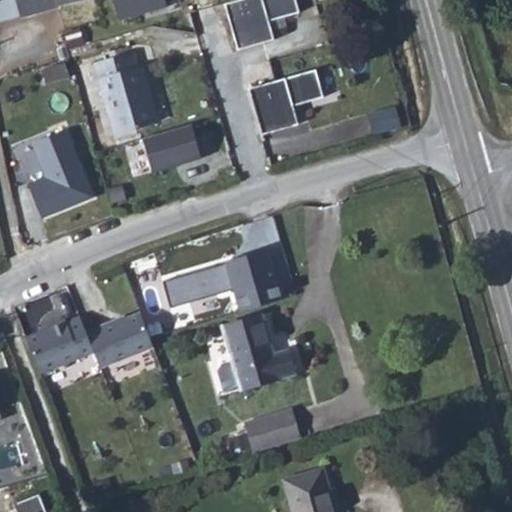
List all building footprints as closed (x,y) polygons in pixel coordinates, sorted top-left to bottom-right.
[(0,0),(0,25),(39,15),(34,0),(0,0)] [(80,11),(76,0),(34,0),(39,15),(40,20),(80,11)] [(165,0),(114,0),(120,22),(168,9),(165,0)] [(242,0),(227,5),(240,51),(275,41),(270,22),(301,14),(296,0),(242,0)] [(98,64),(120,137),(162,126),(144,71),(135,74),(129,54),(98,64)] [(253,92),(267,139),(302,129),(296,110),(327,101),(319,73),(253,92)] [(370,113),(375,132),(403,126),(398,106),(370,113)] [(75,128),(33,144),(46,177),(29,185),(43,220),(100,196),(75,128)] [(193,129),(144,144),(154,175),(203,160),(193,129)] [(166,282),(174,309),(236,290),(243,313),(286,300),(271,250),(166,282)] [(111,370),(164,349),(150,314),(126,323),(125,321),(109,327),(110,330),(93,337),(88,358),(111,370)] [(93,337),(82,316),(68,321),(67,319),(51,326),(52,328),(28,339),(43,375),(88,358),(93,337)] [(245,392),(318,379),(312,354),(296,357),(286,318),(249,325),(257,361),(243,363),(240,367),(245,392)] [(261,454),(302,440),(294,409),(249,422),(261,454)] [(285,481),(294,511),(338,511),(327,469),(285,481)] [(45,511),(38,495),(16,504),(18,511),(45,511)]
